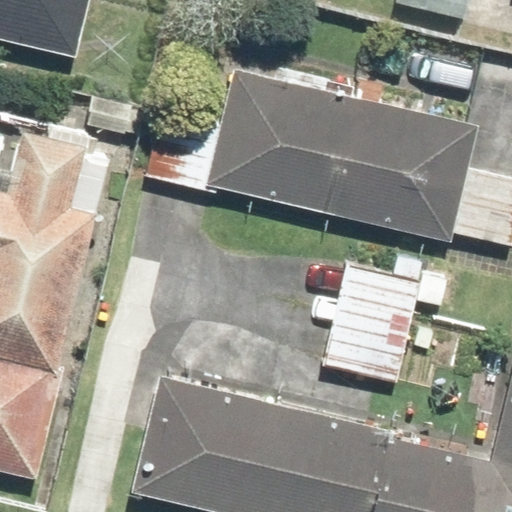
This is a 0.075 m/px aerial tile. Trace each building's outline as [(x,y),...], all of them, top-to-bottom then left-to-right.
[(0,0),(0,28),(77,47),(88,0),(0,0)] [(469,0),(395,0),(395,5),(467,16),(469,0)] [(173,108),(159,171),(511,248),(511,245),(511,167),(473,159),(483,115),(237,61),(224,119),(173,108)] [(0,128),(0,461),(42,471),(110,153),(84,148),(89,125),(29,113),(25,134),(0,128)] [(426,270),(350,254),(329,354),(404,370),(426,270)] [(163,361),(132,482),(250,511),(511,511),(511,373),(493,447),(163,361)]
